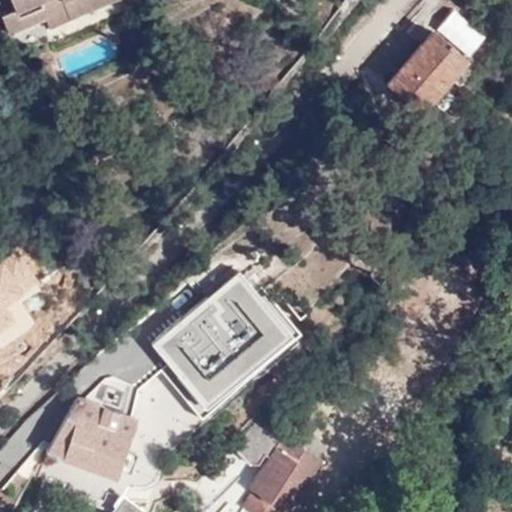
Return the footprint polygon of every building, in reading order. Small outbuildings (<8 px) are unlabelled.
[(10,0),(15,11),(2,17),(10,34),(45,19),(66,10),(71,20),(114,0),(10,0)] [(71,21),(71,20),(66,10),(45,19),(50,29),(71,21)] [(471,58),(434,26),(386,82),(423,114),(471,58)] [(60,85),(51,62),(29,70),(38,94),(60,85)] [(0,335),(20,322),(10,307),(38,288),(15,255),(0,265),(0,335)] [(188,277),(177,287),(194,307),(205,296),(188,277)] [(127,331),(133,339),(144,351),(194,307),(177,287),(127,331)] [(259,325),(226,354),(243,374),(276,345),(259,325)] [(125,328),(95,355),(110,371),(130,352),(125,346),(133,339),(127,331),(125,328)] [(184,389),(218,358),(226,351),(211,333),(168,371),(184,389)] [(226,354),(219,360),(236,380),(243,374),(226,354)] [(219,360),(218,358),(184,389),(178,394),(197,414),(236,380),(219,360)] [(121,408),(127,392),(130,383),(119,375),(116,378),(103,373),(86,395),(121,408)] [(146,400),(127,392),(121,408),(86,395),(82,394),(69,415),(61,409),(50,425),(59,432),(48,448),(54,451),(119,475),(128,449),(138,452),(143,451),(146,445),(144,438),(133,434),(146,400)] [(286,428),(267,416),(236,446),(252,461),(259,461),(265,450),(272,453),(253,483),(257,487),(248,504),(260,511),(292,511),(326,457),(298,440),(301,434),(295,430),(289,437),(283,433),(286,428)] [(151,511),(124,493),(110,511),(151,511)]
